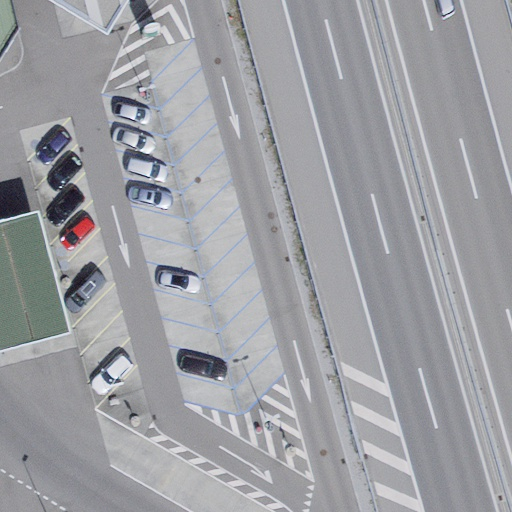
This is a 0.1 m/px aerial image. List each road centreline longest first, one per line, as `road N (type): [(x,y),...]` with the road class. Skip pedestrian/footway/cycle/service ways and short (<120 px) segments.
road 1 (motorway): [(320,0),(460,511)]
road 2 (motorway): [(511,323),(425,0)]
